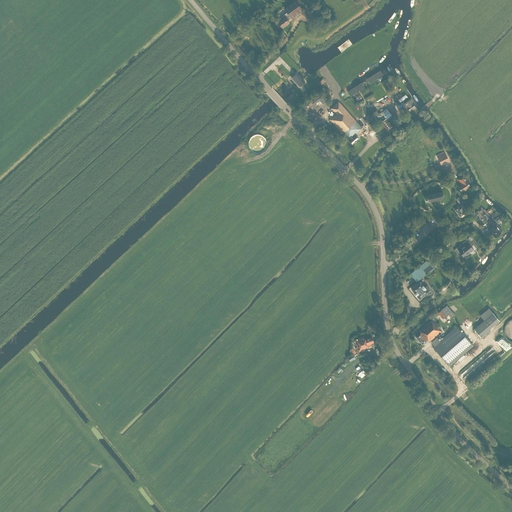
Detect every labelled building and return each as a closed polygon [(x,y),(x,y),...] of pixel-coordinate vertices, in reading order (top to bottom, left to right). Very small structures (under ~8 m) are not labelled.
[(287,13),(284,15),(284,16),(281,18),(282,20),(278,23),(282,28),(289,22),(288,21),(291,18),(291,19),(303,11),(295,0),(284,8),(287,13)] [(292,78),(300,87),(302,84),(305,82),(297,73),(292,78)] [(362,82),(355,86),(347,91),(350,96),(365,86),(362,82)] [(413,101),(412,100),(410,99),(404,103),(410,112),(415,108),(411,102),(413,101)] [(352,144),(359,138),(356,135),(359,132),(358,131),(362,128),(339,102),(331,109),(336,114),(330,120),(345,137),(346,136),(349,140),(352,144)] [(373,119),(370,116),(364,121),(367,125),(373,119)] [(385,119),(379,124),(385,131),(392,126),(385,119)] [(377,128),(372,122),(367,126),(373,132),(377,128)] [(436,155),(441,165),(449,161),(444,151),(436,155)] [(467,182),(468,181),(464,175),(458,179),(461,184),(458,186),(462,192),(470,186),(467,182)] [(440,192),(427,195),(427,196),(425,197),(426,201),(428,201),(428,202),(442,199),(442,198),(443,196),(443,194),(441,192),(440,192)] [(464,212),(467,209),(464,204),(466,202),(461,196),(460,196),(459,196),(457,197),(457,198),(457,199),(457,201),(457,202),(458,203),(459,203),(460,203),(454,208),(460,217),(465,213),(464,212)] [(482,207),(475,212),(480,218),(486,212),(484,210),(482,207)] [(491,218),(486,212),(480,218),(484,222),(485,221),(486,222),(487,222),(491,218)] [(502,230),(492,218),(491,218),(487,222),(492,228),(489,230),(495,238),(501,233),(500,231),(502,230)] [(473,243),(468,238),(462,243),(465,246),(458,251),(464,257),(473,250),(470,246),(473,243)] [(434,268),(427,260),(410,274),(417,282),(434,268)] [(420,300),(429,292),(421,282),(412,289),(415,294),(416,296),(417,296),(420,300)] [(449,314),(451,317),(455,314),(447,305),(438,312),(443,319),(449,314)] [(498,321),(488,309),(480,316),(484,320),(474,329),(480,337),(498,321)] [(446,327),(439,319),(433,324),(430,321),(419,330),(421,332),(415,336),(422,345),(427,340),(429,342),(446,327)] [(433,347),(449,366),(473,346),(457,327),(433,347)] [(367,345),(374,343),(372,337),(365,340),(364,337),(355,340),(359,352),(368,348),(367,345)] [(382,354),(378,351),(373,356),(376,359),(382,354)]
